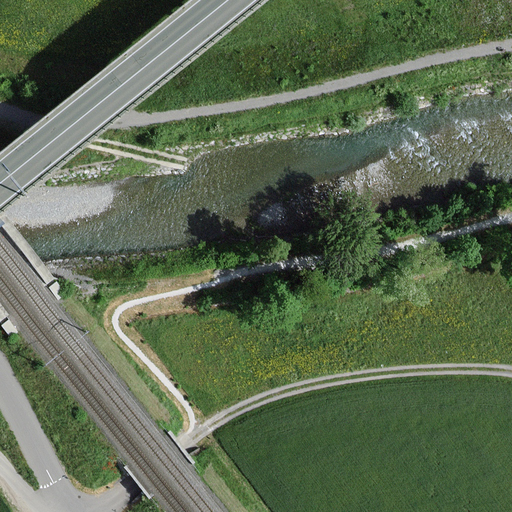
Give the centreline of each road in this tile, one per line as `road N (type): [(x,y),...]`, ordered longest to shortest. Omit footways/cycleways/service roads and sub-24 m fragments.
road 1 (track): [(511,372),(381,371),(297,388),(236,412),(198,441)]
road 2 (primary): [(0,180),(224,0)]
road 3 (unclassified): [(76,511),(0,382)]
